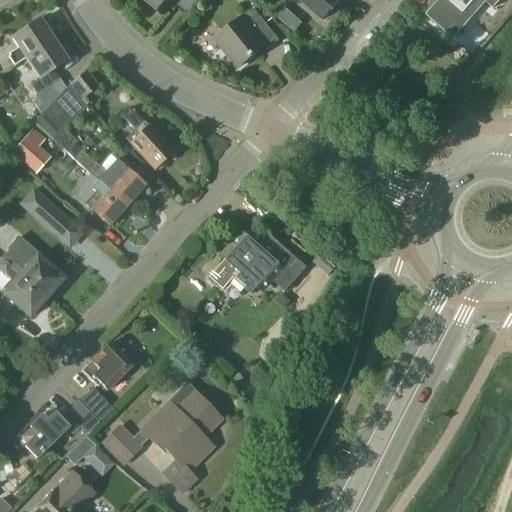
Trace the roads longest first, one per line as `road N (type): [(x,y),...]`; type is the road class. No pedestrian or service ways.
road 1 (residential): [(0,436),(269,133)]
road 2 (secondary): [(348,511),(470,274)]
road 3 (residential): [(87,0),(146,74),(269,133)]
road 4 (residential): [(443,197),(269,133)]
road 5 (residential): [(269,133),(381,0)]
